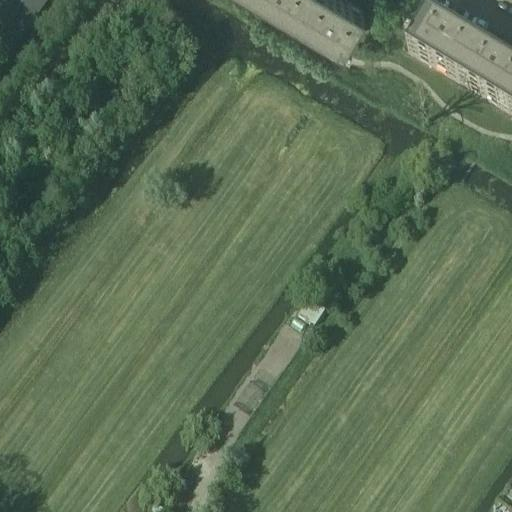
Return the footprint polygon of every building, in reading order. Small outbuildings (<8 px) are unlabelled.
[(8,0),(8,1),(0,11),(0,45),(10,53),(47,0),(8,0)] [(264,0),(288,15),(297,0),(264,0)] [(361,10),(345,0),(297,0),(288,15),(314,30),(339,46),(342,42),(344,44),(348,37),(345,36),(361,10)] [(459,86),(481,50),(464,40),(429,19),(413,45),(410,43),(406,49),(410,51),(408,55),(434,71),(459,86)] [(510,117),(511,114),(511,68),(481,50),(459,86),(510,117)] [(297,318),(314,330),(325,314),(308,302),(297,318)]
